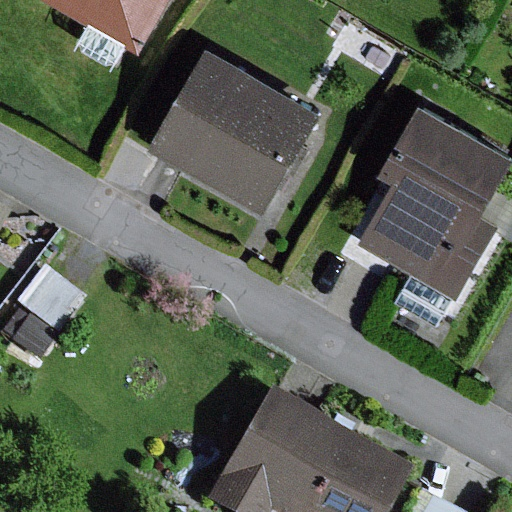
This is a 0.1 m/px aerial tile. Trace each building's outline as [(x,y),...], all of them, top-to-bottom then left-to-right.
[(52,0),(93,22),(85,37),(88,48),(112,59),(122,58),(130,43),(144,51),(172,0),(52,0)] [(212,45),(152,147),(268,214),(327,111),(212,45)] [(511,172),(511,151),(425,101),(384,173),(398,181),(362,242),(415,273),(399,301),(438,324),(454,296),(460,300),(503,226),(486,217),(511,172)] [(0,230),(12,209),(0,202),(0,230)] [(51,265),(25,299),(66,330),(92,296),(51,265)] [(270,389),(206,501),(225,511),(389,511),(414,470),(270,389)] [(460,511),(421,491),(409,511),(460,511)]
